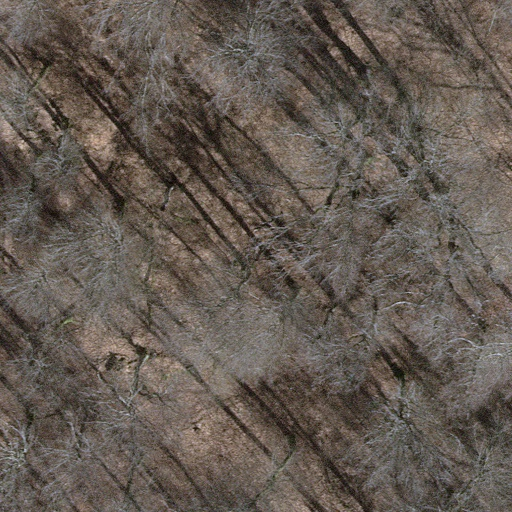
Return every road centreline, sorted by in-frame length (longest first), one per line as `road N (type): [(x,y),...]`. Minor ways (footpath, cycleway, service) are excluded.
road 1 (track): [(14,0),(34,511)]
road 2 (track): [(511,299),(360,315),(188,398),(63,511)]
